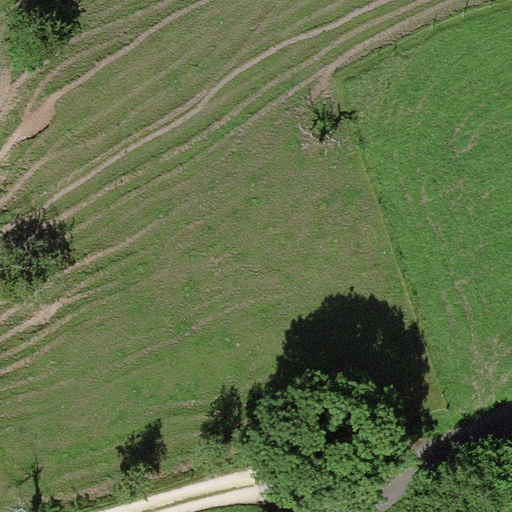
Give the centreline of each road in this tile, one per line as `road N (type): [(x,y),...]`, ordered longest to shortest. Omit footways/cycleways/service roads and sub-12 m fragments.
road 1 (unclassified): [(511,419),(332,511)]
road 2 (track): [(332,507),(284,489),(158,511)]
